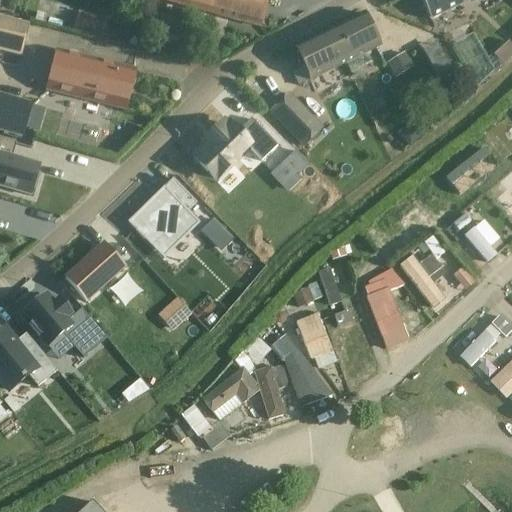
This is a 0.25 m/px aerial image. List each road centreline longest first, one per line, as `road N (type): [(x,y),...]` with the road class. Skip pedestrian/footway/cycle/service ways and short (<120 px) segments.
road 1 (residential): [(0,285),(236,71),(350,0)]
road 2 (unknown): [(0,73),(22,68),(30,47),(53,37),(212,93)]
